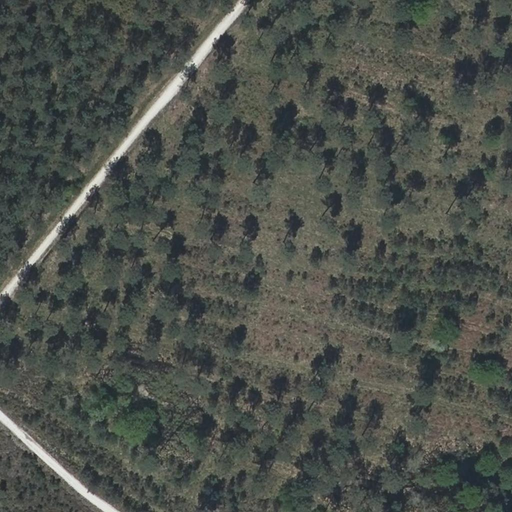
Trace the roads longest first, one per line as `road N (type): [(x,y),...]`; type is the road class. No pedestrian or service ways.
road 1 (track): [(0,299),(243,0)]
road 2 (track): [(111,511),(0,415)]
